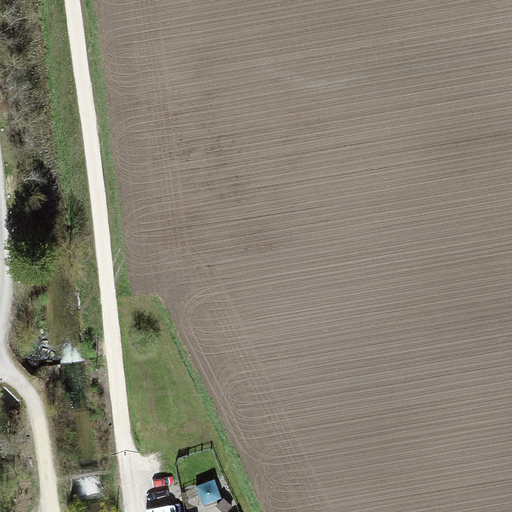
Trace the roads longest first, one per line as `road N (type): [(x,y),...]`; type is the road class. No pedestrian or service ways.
road 1 (track): [(108,299),(73,0)]
road 2 (residential): [(132,511),(108,299)]
road 3 (unclassified): [(29,392),(51,511)]
